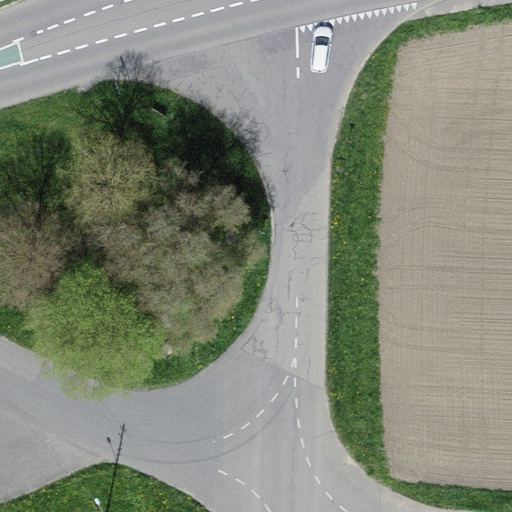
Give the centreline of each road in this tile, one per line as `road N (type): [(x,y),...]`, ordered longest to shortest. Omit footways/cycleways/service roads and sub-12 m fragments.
road 1 (tertiary): [(302,0),(292,501)]
road 2 (residential): [(292,501),(0,373)]
road 3 (primary): [(196,0),(0,62)]
